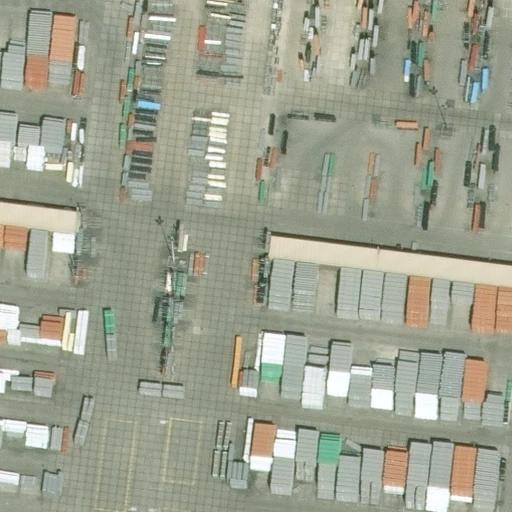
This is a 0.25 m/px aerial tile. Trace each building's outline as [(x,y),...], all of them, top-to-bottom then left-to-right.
[(82,51),(82,39),(60,41),(60,52),(82,51)] [(27,46),(25,69),(48,71),(50,49),(27,46)] [(0,154),(15,155),(15,165),(48,166),(49,149),(14,148),(15,105),(0,104),(0,154)] [(82,170),(84,157),(68,155),(67,169),(82,170)] [(76,234),(79,212),(0,203),(0,260),(1,261),(5,226),(76,234)] [(490,228),(489,211),(472,211),(473,229),(490,228)] [(49,251),(50,232),(29,232),(28,251),(49,251)] [(379,270),(382,251),(311,240),(308,258),(379,270)] [(272,257),(272,302),(293,302),(293,258),(272,257)] [(298,284),(318,285),(319,262),(298,261),(298,284)] [(427,328),(452,326),(449,278),(417,280),(419,305),(404,306),(405,320),(426,318),(427,328)] [(0,302),(0,335),(80,340),(81,326),(64,325),(64,327),(22,325),(23,304),(0,302)] [(262,369),(278,373),(282,358),(265,354),(262,369)] [(483,412),(488,360),(444,356),(443,364),(421,362),(420,372),(394,369),(390,415),(419,418),(420,408),(439,409),(439,405),(466,407),(466,411),(483,412)] [(349,367),(327,368),(328,411),(350,411),(349,367)] [(309,390),(323,390),(322,370),(308,371),(309,390)] [(29,394),(51,397),(54,377),(31,374),(29,394)] [(353,375),(352,411),(370,411),(371,375),(353,375)] [(20,440),(23,428),(4,423),(1,434),(20,440)] [(339,458),(340,433),(318,433),(316,504),(338,504),(338,501),(358,501),(359,459),(339,458)] [(363,478),(385,479),(387,435),(365,434),(363,478)] [(249,483),(294,485),(296,439),(275,439),(275,448),(250,447),(249,483)] [(298,452),(298,462),(315,462),(315,452),(298,452)] [(451,506),(475,507),(477,481),(499,483),(501,460),(477,458),(478,455),(455,454),(453,480),(432,478),(431,492),(410,491),(410,502),(451,505),(451,506)] [(387,461),(384,504),(406,506),(409,463),(387,461)]
